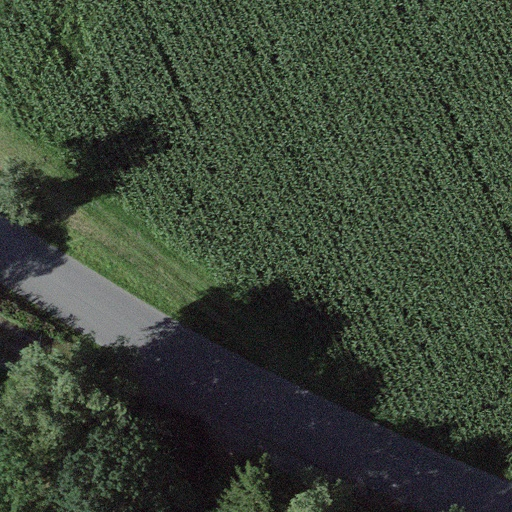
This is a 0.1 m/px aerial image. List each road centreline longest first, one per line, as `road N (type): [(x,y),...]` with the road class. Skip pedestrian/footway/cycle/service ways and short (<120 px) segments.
road 1 (residential): [(0,244),(207,380),(436,511)]
road 2 (track): [(0,330),(37,350),(207,380)]
